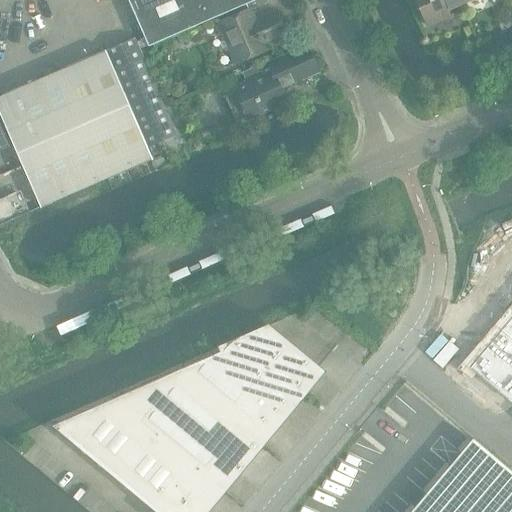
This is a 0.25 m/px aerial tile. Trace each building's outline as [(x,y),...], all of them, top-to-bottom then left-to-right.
[(128,0),(149,47),(256,0),(128,0)] [(437,15),(461,4),(459,0),(419,0),(417,1),(427,25),(440,20),(437,15)] [(264,44),(286,35),(277,12),(255,22),(249,10),(220,23),(237,63),(267,50),(264,44)] [(134,39),(107,51),(148,148),(177,135),(139,51),(139,50),(134,39)] [(247,84),(236,88),(249,118),(286,102),(281,91),(294,85),(320,74),(308,44),(242,73),(247,84)] [(0,151),(14,145),(41,207),(95,183),(153,158),(148,148),(115,71),(106,51),(0,96),(0,151)] [(20,191),(0,200),(0,224),(29,212),(20,191)] [(511,317),(501,331),(511,340),(511,317)] [(52,426),(95,462),(155,511),(202,511),(313,378),(314,379),(320,372),(313,366),(312,367),(268,331),(52,426)] [(485,349),(511,371),(511,340),(501,331),(485,349)] [(469,368),(511,403),(511,371),(485,349),(469,368)] [(428,428),(356,511),(511,511),(511,473),(452,423),(440,437),(434,433),(428,428)] [(37,443),(31,437),(23,446),(30,451),(37,443)]
